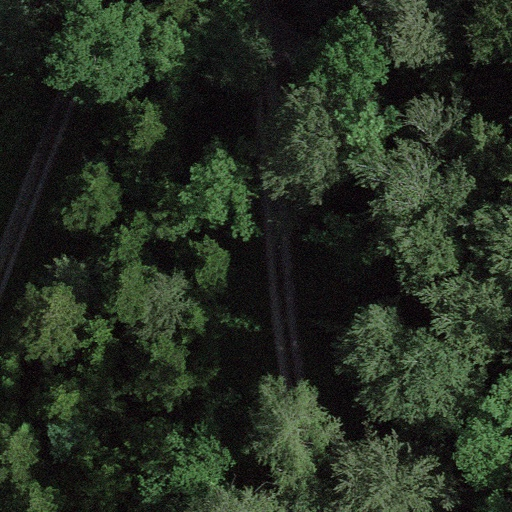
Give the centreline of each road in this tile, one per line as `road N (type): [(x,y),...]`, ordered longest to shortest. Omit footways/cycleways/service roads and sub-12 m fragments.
road 1 (track): [(306,511),(270,326),(284,127),(267,0)]
road 2 (track): [(284,127),(400,0)]
